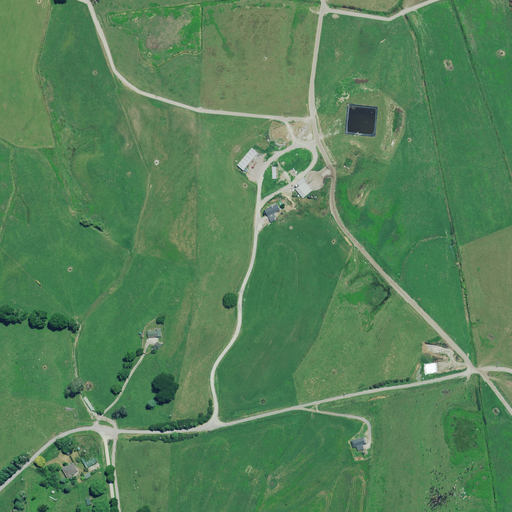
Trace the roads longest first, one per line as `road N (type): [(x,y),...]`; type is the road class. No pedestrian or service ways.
road 1 (unclassified): [(0,489),(67,432),(201,428),(482,369),(511,371)]
road 2 (track): [(473,371),(333,210),(334,174),(316,138),(311,88),(323,0)]
road 3 (track): [(211,426),(211,378),(239,325),(262,171),(280,152),(311,147),(312,165),(281,190)]
road 4 (track): [(313,120),(199,110),(138,91),(114,69),(85,0)]
road 5 (track): [(116,430),(79,393),(73,349),(80,326)]
